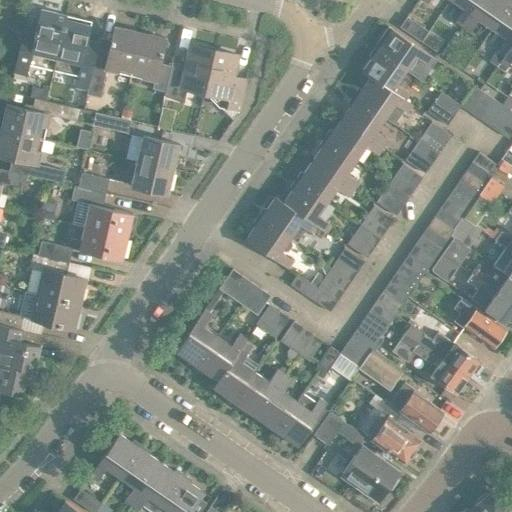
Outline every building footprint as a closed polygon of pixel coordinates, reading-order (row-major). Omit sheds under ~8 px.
[(450,0),(463,8),(454,21),(462,26),(479,0),(450,0)] [(478,19),(491,28),(510,0),(479,0),(462,26),(469,31),(478,19)] [(511,43),(511,0),(510,0),(491,28),(505,37),(497,50),(503,55),(504,55),(511,43)] [(28,63),(53,69),(65,14),(40,9),(33,38),(21,35),(13,72),(25,75),(28,63)] [(90,20),(65,14),(53,69),(77,75),(74,86),(87,89),(95,52),(84,50),(90,20)] [(428,30),(406,16),(399,26),(420,41),(428,30)] [(455,34),(460,26),(455,22),(449,30),(455,34)] [(105,69),(129,74),(139,32),(114,26),(108,51),(96,48),(95,52),(87,89),(86,93),(99,96),(105,69)] [(377,47),(376,49),(405,69),(410,72),(420,59),(427,64),(432,56),(391,27),(382,40),(378,39),(375,45),(377,47)] [(152,88),(159,90),(165,91),(170,65),(159,63),(164,37),(139,32),(129,74),(154,80),(152,88)] [(428,32),(422,41),(431,47),(437,38),(428,32)] [(186,87),(203,92),(213,49),(188,43),(183,64),(171,62),(170,65),(165,91),(164,95),(183,99),(186,87)] [(511,43),(504,55),(503,55),(499,61),(507,67),(511,58),(511,43)] [(203,92),(208,93),(219,104),(238,109),(245,79),(233,76),(238,54),(213,49),(203,92)] [(370,57),(361,70),(369,76),(370,76),(403,99),(403,98),(408,91),(396,83),(405,69),(376,49),(375,51),(372,49),(368,54),(370,57)] [(412,104),(403,98),(403,99),(370,76),(369,76),(361,88),(357,87),(354,92),(357,94),(355,97),(384,117),(393,123),(402,109),(406,112),(412,104)] [(460,105),(470,111),(483,92),(474,85),(460,105)] [(453,114),(460,105),(440,91),(433,101),(453,114)] [(493,98),(483,92),(470,111),(479,118),(493,98)] [(511,110),(511,108),(511,98),(507,95),(501,104),(511,110)] [(387,139),(375,131),(384,117),(355,97),(354,99),(351,97),(347,102),(349,105),(341,118),(382,147),(387,139)] [(31,109),(6,103),(0,127),(0,128),(43,139),(49,114),(76,120),(79,108),(34,98),(31,109)] [(502,104),(501,104),(493,98),(479,118),(488,124),(502,104)] [(427,111),(446,124),(453,114),(433,101),(427,111)] [(488,124),(498,131),(511,111),(502,104),(488,124)] [(120,117),(129,119),(131,111),(122,109),(120,117)] [(511,130),(511,111),(498,131),(507,137),(511,130)] [(95,112),(94,112),(92,124),(127,132),(130,120),(95,112)] [(377,154),(382,147),(341,118),(332,130),(328,129),(325,134),(328,136),(326,139),(355,159),(365,145),(377,154)] [(431,121),(424,131),(444,144),(451,134),(431,121)] [(37,164),(43,139),(0,128),(0,155),(19,160),(16,171),(26,174),(62,182),(65,170),(37,164)] [(437,153),(444,144),(424,131),(418,140),(437,153)] [(136,160),(172,169),(178,143),(142,135),(136,160)] [(311,160),(353,189),(358,181),(346,173),(355,159),(326,139),(325,141),(322,139),(318,144),(320,147),(311,160)] [(431,163),(437,153),(418,140),(411,149),(431,163)] [(511,149),(508,147),(501,158),(511,165),(511,149)] [(424,173),(431,163),(411,149),(405,159),(424,173)] [(478,151),(471,161),(491,174),(498,165),(478,151)] [(166,194),(172,169),(136,160),(130,186),(166,194)] [(348,196),(353,189),(311,160),(303,172),(299,171),(296,177),(298,178),(297,181),(326,201),(336,187),(348,196)] [(485,184),(491,174),(471,161),(465,170),(485,184)] [(422,177),(402,163),(395,173),(415,186),(422,177)] [(23,188),(26,174),(16,171),(0,167),(0,192),(10,195),(12,185),(23,188)] [(478,193),(485,184),(465,170),(459,179),(478,193)] [(81,172),(77,186),(105,192),(108,178),(81,172)] [(395,173),(389,182),(408,196),(415,186),(395,173)] [(452,188),(472,202),(478,193),(459,179),(452,188)] [(329,223),(317,215),(326,201),(297,181),(296,183),(293,181),(289,186),(291,189),(283,201),(283,202),(316,225),(324,231),(329,223)] [(389,182),(382,191),(402,205),(408,196),(389,182)] [(71,223),(84,226),(126,236),(127,233),(131,234),(135,216),(131,215),(132,213),(101,206),(105,192),(77,186),(73,185),(70,199),(76,200),(71,223)] [(466,211),(472,202),(452,188),(446,198),(466,211)] [(395,215),(402,205),(382,191),(376,201),(395,215)] [(311,232),(316,225),(283,202),(283,201),(275,195),(266,208),(262,207),(258,213),(261,215),(260,217),(289,237),(298,224),(311,232)] [(464,211),(465,212),(466,211),(446,198),(439,207),(458,220),(461,216),(464,211)] [(53,218),(56,202),(44,200),(41,215),(53,218)] [(393,219),(373,205),(366,215),(386,228),(393,219)] [(452,228),(458,220),(439,207),(433,216),(453,230),(453,229),(452,228)] [(379,238),(386,228),(366,215),(360,224),(379,238)] [(446,239),(450,234),(453,230),(433,216),(427,225),(446,239)] [(472,224),(461,216),(458,220),(452,228),(453,229),(453,230),(450,234),(453,236),(460,241),(472,224)] [(292,260),(279,251),(289,237),(260,217),(258,219),(256,217),(252,222),(254,225),(245,238),(287,267),(292,260)] [(360,224),(353,233),(373,247),(379,238),(360,224)] [(440,248),(446,239),(427,225),(420,235),(440,248)] [(121,259),(126,236),(84,226),(78,249),(121,259)] [(506,248),(511,252),(511,238),(511,239),(501,231),(495,240),(506,248)] [(366,257),(373,247),(353,233),(346,243),(366,257)] [(414,244),(434,257),(440,248),(420,235),(414,244)] [(464,244),(460,241),(453,236),(441,253),(453,261),(464,244)] [(33,253),(68,261),(71,247),(40,240),(37,254),(33,253)] [(427,267),(434,257),(414,244),(408,253),(427,267)] [(344,247),(337,257),(356,271),(363,261),(344,247)] [(511,277),(511,252),(506,248),(494,264),(511,277)] [(42,269),(36,293),(79,303),(85,278),(65,273),(68,261),(33,253),(30,266),(42,269)] [(421,276),(424,271),(427,267),(408,253),(401,262),(421,276)] [(350,281),(356,271),(337,257),(330,267),(350,281)] [(415,285),(421,276),(401,262),(395,271),(415,285)] [(511,302),(511,277),(494,264),(488,273),(478,266),(472,274),(511,302)] [(448,271),(439,265),(434,271),(444,278),(448,271)] [(330,267),(323,277),(343,290),(350,281),(330,267)] [(218,288),(228,294),(242,275),(232,268),(218,288)] [(389,281),(408,294),(415,285),(395,271),(389,281)] [(297,273),(289,283),(309,297),(316,287),(297,273)] [(316,286),(322,277),(316,273),(310,282),(316,286)] [(470,298),(508,325),(511,318),(511,302),(472,274),(471,273),(466,280),(477,288),(470,298)] [(228,294),(237,301),(251,281),(242,275),(228,294)] [(316,287),(336,300),(343,290),(323,277),(316,287)] [(246,307),(260,288),(251,281),(237,301),(246,307)] [(402,303),(408,294),(389,281),(382,290),(402,303)] [(336,300),(316,287),(309,297),(329,311),(336,300)] [(216,302),(223,291),(218,288),(211,298),(216,302)] [(270,294),(260,288),(246,307),(256,314),(270,294)] [(376,299),(396,313),(402,303),(382,290),(376,299)] [(30,318),(73,328),(79,303),(36,293),(30,318)] [(460,323),(492,346),(505,328),(459,296),(453,305),(459,310),(453,318),(460,323)] [(376,299),(370,308),(389,322),(396,313),(376,299)] [(265,330),(278,310),(269,303),(255,323),(265,330)] [(194,364),(196,365),(216,336),(203,326),(211,314),(204,308),(175,350),(188,359),(187,363),(192,366),(194,364)] [(389,322),(370,308),(352,334),(372,347),(389,322)] [(0,310),(0,323),(20,328),(23,315),(0,310)] [(288,317),(278,310),(265,330),(275,336),(288,317)] [(289,346),(303,327),(293,320),(279,340),(289,346)] [(20,328),(0,323),(0,362),(33,370),(39,345),(13,339),(16,328),(22,330),(22,329),(20,328)] [(422,333),(410,324),(404,331),(417,340),(422,333)] [(312,333),(303,327),(289,346),(298,353),(312,333)] [(412,348),(417,340),(404,331),(399,339),(412,348)] [(242,344),(242,345),(247,338),(239,333),(230,345),(216,336),(196,365),(198,366),(196,369),(202,373),(205,371),(217,379),(217,380),(242,344)] [(308,360),(322,340),(312,333),(298,353),(308,360)] [(453,342),(447,350),(422,333),(417,340),(426,346),(436,353),(467,377),(472,370),(475,370),(478,366),(477,363),(479,360),(453,342)] [(366,356),(368,353),(372,347),(352,334),(346,343),(366,356)] [(464,386),(463,383),(467,377),(436,353),(426,346),(417,340),(412,348),(436,365),(430,374),(456,393),(458,390),(461,390),(464,386)] [(346,343),(339,352),(359,366),(366,356),(346,343)] [(249,349),(242,345),(242,344),(217,380),(217,379),(212,386),(225,395),(224,398),(230,402),(232,399),(234,401),(254,371),(240,362),(249,349)] [(339,353),(339,352),(329,345),(316,365),(326,372),(339,353)] [(366,356),(359,366),(358,368),(389,389),(403,369),(372,347),(368,353),(366,356)] [(27,396),(33,370),(0,362),(0,401),(14,405),(15,404),(4,402),(7,391),(27,396)] [(276,368),(268,381),(254,371),(234,401),(236,402),(234,405),(239,409),(242,406),(255,415),(284,373),(276,368)] [(291,378),(284,373),(255,415),(267,424),(266,427),(272,431),(274,428),(276,430),(296,400),(282,391),(291,378)] [(397,407),(413,387),(405,380),(389,401),(397,407)] [(398,410),(401,412),(428,431),(429,428),(433,428),(436,423),(435,420),(442,411),(424,397),(424,396),(414,388),(398,410)] [(318,397),(310,410),(296,400),(276,430),(278,431),(276,434),(281,438),(284,436),(297,444),(326,403),(318,397)] [(395,421),(401,412),(398,410),(382,399),(376,408),(387,416),(371,439),(404,463),(406,460),(410,460),(413,455),(412,452),(421,440),(395,421)] [(313,433),(325,443),(327,444),(337,431),(351,441),(358,431),(329,411),(313,433)] [(97,480),(105,467),(119,477),(139,447),(137,446),(139,443),(134,439),(131,441),(118,433),(89,474),(97,480)] [(361,445),(340,475),(378,501),(399,471),(361,445)] [(141,449),(139,447),(119,477),(133,486),(124,499),(131,504),(160,462),(148,453),(149,450),(143,446),(141,449)] [(173,470),(160,462),(131,504),(139,509),(142,504),(153,511),(156,511),(161,506),(181,476),(179,475),(181,472),(176,468),(173,470)] [(185,475),(183,478),(181,476),(161,506),(156,511),(198,511),(206,502),(198,497),(203,491),(190,482),(191,479),(185,475)] [(80,488),(72,498),(92,511),(94,511),(101,503),(80,488)] [(475,505),(472,507),(476,511),(511,511),(511,507),(507,511),(491,492),(488,494),(485,491),(473,501),(475,505)] [(81,511),(64,500),(55,511),(52,511),(51,511),(81,511)]
